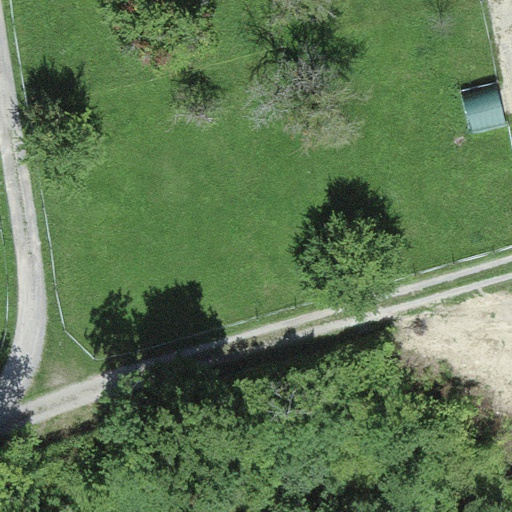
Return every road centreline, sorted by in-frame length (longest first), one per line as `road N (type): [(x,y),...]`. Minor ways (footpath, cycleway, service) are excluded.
road 1 (track): [(511,270),(9,415)]
road 2 (track): [(0,417),(9,415),(32,371),(35,322),(0,40)]
